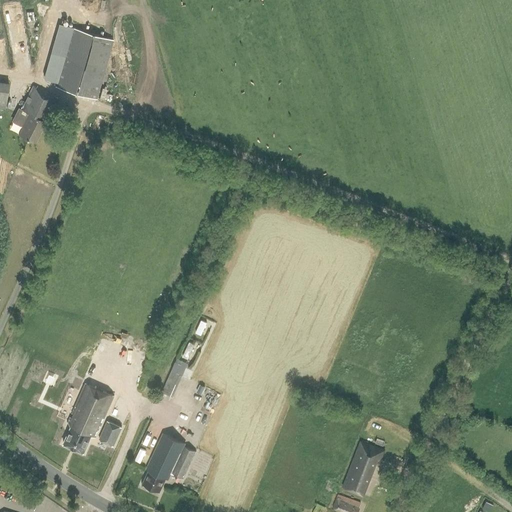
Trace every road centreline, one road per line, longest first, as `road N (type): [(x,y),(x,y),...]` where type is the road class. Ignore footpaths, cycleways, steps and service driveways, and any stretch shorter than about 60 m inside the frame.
road 1 (track): [(511,260),(126,114)]
road 2 (track): [(252,159),(142,407)]
road 3 (track): [(511,267),(397,511)]
road 4 (secondary): [(101,504),(0,436)]
